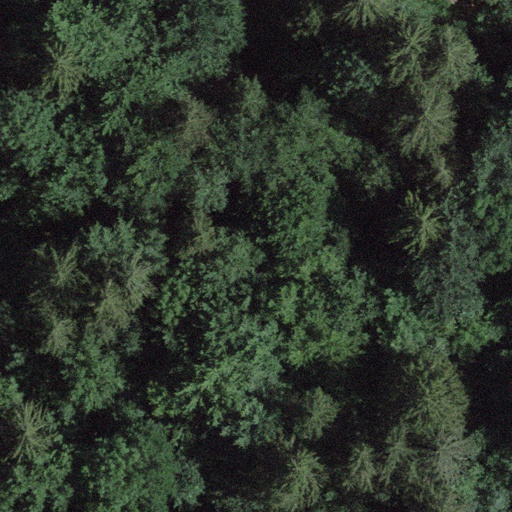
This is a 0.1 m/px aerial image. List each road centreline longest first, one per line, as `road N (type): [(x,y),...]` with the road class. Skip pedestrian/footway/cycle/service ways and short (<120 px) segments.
road 1 (track): [(79,0),(122,168),(287,256),(90,426),(32,511)]
road 2 (track): [(122,168),(135,283),(90,426)]
road 3 (track): [(511,326),(287,256)]
road 4 (track): [(260,0),(111,130)]
